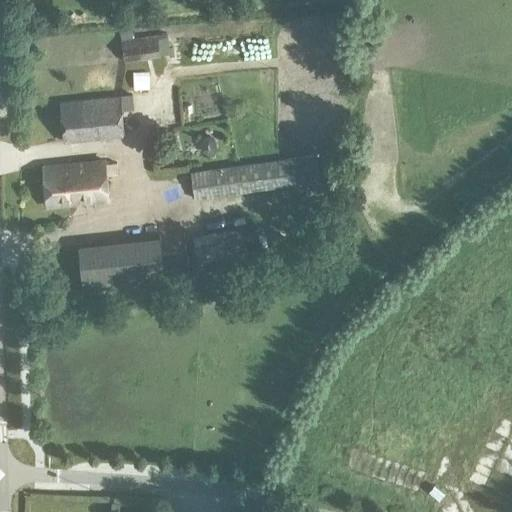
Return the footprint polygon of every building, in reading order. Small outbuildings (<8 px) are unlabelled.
[(142,37),(122,40),(126,62),(146,59),(142,37)] [(256,50),(239,55),(242,69),(260,64),(256,50)] [(120,94),(122,114),(135,113),(133,93),(120,94)] [(122,114),(120,94),(59,101),(63,143),(124,137),(122,114)] [(202,135),(199,139),(200,151),(206,155),(211,154),(215,149),(214,139),(208,135),(202,135)] [(314,153),(190,170),(194,198),(318,181),(314,153)] [(104,157),(43,163),(47,205),(108,199),(104,157)]
